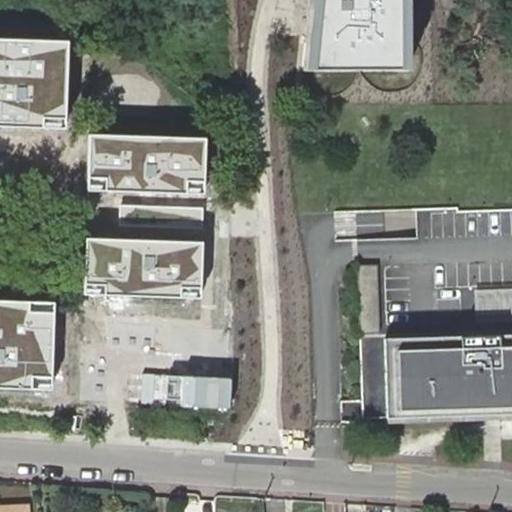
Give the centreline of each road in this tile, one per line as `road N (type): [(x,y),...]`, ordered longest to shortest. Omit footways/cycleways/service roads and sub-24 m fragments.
road 1 (residential): [(0,454),(511,487)]
road 2 (unknown): [(254,470),(273,314),(257,57),(270,0)]
